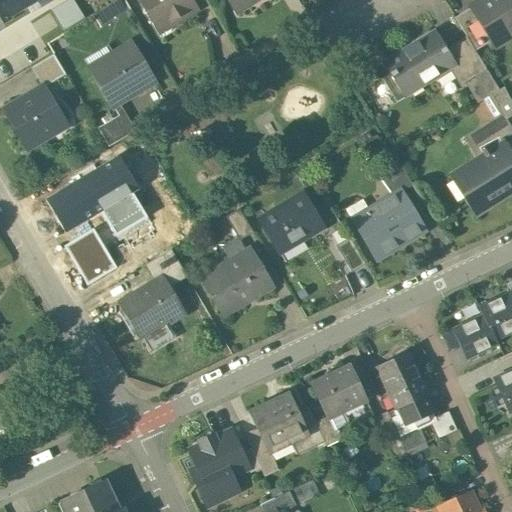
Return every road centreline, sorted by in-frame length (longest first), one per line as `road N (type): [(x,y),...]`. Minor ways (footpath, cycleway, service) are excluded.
road 1 (residential): [(404,299),(133,426)]
road 2 (residential): [(133,426),(0,199)]
road 3 (residential): [(188,92),(325,14),(409,0)]
road 4 (residential): [(506,511),(404,299)]
road 5 (residential): [(133,426),(0,488)]
